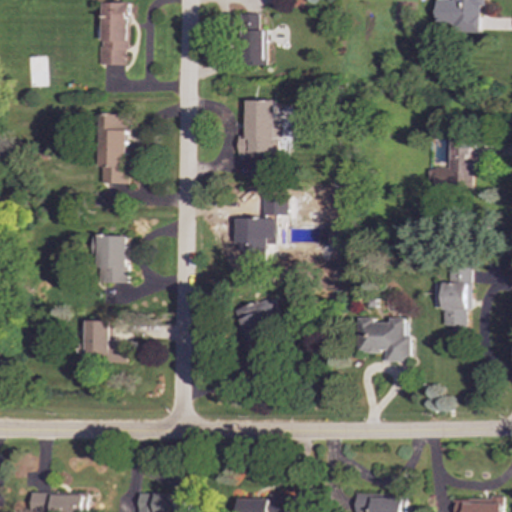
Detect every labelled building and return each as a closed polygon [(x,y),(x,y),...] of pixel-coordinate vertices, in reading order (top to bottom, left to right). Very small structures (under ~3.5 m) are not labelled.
[(437,0),(437,29),(480,30),(481,6),(485,6),(485,0),(437,0)] [(105,2),(105,65),(132,65),(132,3),(105,2)] [(262,14),(245,14),(245,65),(269,65),(269,30),(262,30),(262,14)] [(279,101),(250,100),(250,136),(241,136),(240,157),(282,157),(283,123),(278,123),(279,101)] [(104,184),(131,184),(131,114),(104,114),(104,184)] [(436,168),(436,187),(476,187),(476,141),(449,141),(449,168),(436,168)] [(270,219),(239,218),(239,245),(246,245),(245,269),(270,269),(270,219)] [(101,284),(130,284),(130,236),(102,236),(101,284)] [(446,282),(445,326),(454,326),(454,333),(471,333),(471,268),(451,268),(450,282),(446,282)] [(260,364),(282,355),(269,324),(284,318),(276,299),(263,304),(265,310),(242,320),(260,364)] [(412,361),(412,332),(408,332),(408,318),(390,318),(390,322),(375,322),(375,318),(361,318),(361,352),(388,352),(388,361),(412,361)] [(115,321),(89,320),(88,361),(129,362),(129,343),(114,343),(115,321)] [(191,511),(191,494),(141,493),(141,511),(134,511),(191,511)] [(33,511),(91,511),(92,494),(33,494),(33,511)] [(241,498),(241,511),(237,511),(289,511),(289,495),(272,494),(272,499),(241,498)] [(407,511),(407,498),(374,498),(374,494),(358,494),(358,511),(407,511)] [(503,511),(503,498),(456,499),(456,511),(503,511)]
